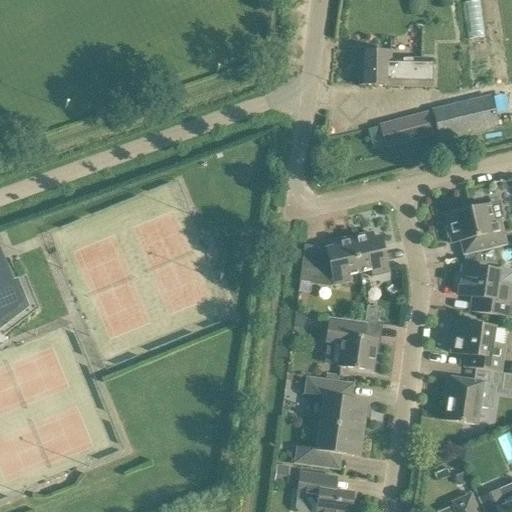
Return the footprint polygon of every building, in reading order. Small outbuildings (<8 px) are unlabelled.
[(391,53),(379,52),(359,52),(358,86),(432,87),(432,61),(397,60),(397,61),(390,61),(391,53)] [(463,104),(433,111),(439,139),(497,126),(490,98),(463,104)] [(400,142),(422,137),(417,117),(395,122),(400,142)] [(489,205),(444,216),(451,244),(461,242),(464,256),(506,246),(500,220),(492,221),(489,205)] [(370,278),(376,276),(388,274),(380,237),(373,238),(372,233),(352,238),(360,274),(369,272),(370,278)] [(349,276),(360,274),(352,238),(331,242),(332,247),(325,249),(327,255),(319,257),(317,270),(301,268),(299,282),(311,283),(311,285),(329,287),(350,282),(349,276)] [(0,257),(0,316),(18,303),(0,257)] [(499,272),(463,267),(459,296),(474,298),(471,313),(508,318),(511,290),(511,270),(511,269),(499,268),(499,272)] [(366,306),(363,323),(377,325),(379,308),(366,306)] [(296,314),(294,327),(302,328),(304,316),(296,314)] [(361,338),(363,323),(328,318),(325,342),(341,344),(338,368),(371,373),(376,340),(361,338)] [(496,329),(455,323),(450,354),(466,356),(464,368),(500,374),(504,347),(494,345),(496,329)] [(511,375),(510,375),(503,374),(501,390),(511,391),(511,375)] [(354,384),(306,378),(303,395),(323,397),(320,423),(320,424),(363,430),(367,402),(351,400),(354,384)] [(496,385),(467,381),(447,378),(444,397),(448,398),(445,421),(476,426),(479,408),(492,410),(496,385)] [(320,423),(309,422),(306,449),(296,448),(293,465),(339,471),(342,455),(359,458),(363,430),(320,424),(320,423)] [(276,464),(274,482),(287,483),(289,466),(276,464)] [(296,496),(296,498),(316,500),(314,511),(351,511),(354,494),(335,492),(337,479),(330,478),(299,473),(296,496)] [(464,473),(455,477),(456,479),(460,487),(469,483),(464,473)] [(491,493),(477,499),(480,505),(483,511),(511,511),(511,484),(501,489),(491,493)] [(478,511),(471,494),(457,500),(450,503),(454,511),(478,511)]
